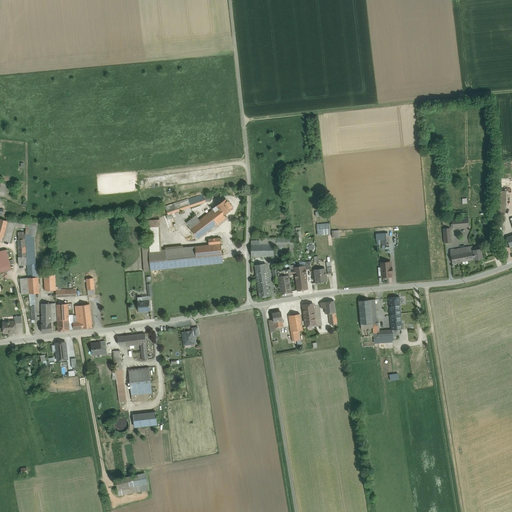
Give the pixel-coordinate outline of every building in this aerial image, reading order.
[(11,185),(1,183),(0,185),(0,190),(9,193),(11,185)] [(506,210),(506,191),(501,191),(499,191),(499,192),(498,192),(497,211),(501,211),(501,210),(506,210)] [(207,193),(197,196),(200,204),(210,200),(209,197),(207,193)] [(197,196),(188,199),(190,207),(200,204),(197,196)] [(188,199),(182,201),(185,209),(190,207),(188,199)] [(226,199),(217,206),(224,215),(232,208),(226,199)] [(182,201),(169,205),(172,213),(185,209),(182,201)] [(213,208),(209,206),(186,223),(198,239),(226,218),(224,215),(217,206),(213,208)] [(10,221),(0,218),(0,239),(5,241),(10,221)] [(468,219),(452,220),(452,228),(469,227),(468,219)] [(10,221),(5,241),(10,242),(14,226),(26,228),(26,222),(10,220),(10,221)] [(26,229),(25,236),(35,237),(37,222),(27,220),(26,229)] [(187,247),(161,250),(160,220),(159,220),(159,221),(155,221),(155,220),(148,220),(150,252),(149,253),(150,271),(189,266),(188,259),(187,247)] [(209,245),(187,247),(188,259),(222,256),(220,238),(208,239),(209,245)] [(18,240),(19,257),(27,257),(25,239),(18,240)] [(260,244),(251,245),(251,257),(260,256),(260,244)] [(273,244),(260,244),(260,256),(274,256),(273,244)] [(469,251),(451,255),(452,263),(474,259),(473,250),(472,246),(468,247),(469,251)] [(144,271),(150,271),(148,247),(142,248),(144,271)] [(468,247),(450,250),(451,255),(469,251),(468,247)] [(481,249),(473,250),(474,259),(474,260),(482,258),(481,249)] [(7,250),(0,251),(0,266),(10,264),(9,261),(7,250)] [(222,256),(188,259),(189,266),(223,263),(222,256)] [(27,257),(19,257),(19,260),(18,260),(18,265),(27,265),(27,257)] [(390,262),(381,263),(381,271),(392,271),(392,268),(391,268),(390,262)] [(27,265),(28,278),(36,277),(35,264),(27,265)] [(265,264),(255,265),(258,285),(268,283),(265,264)] [(305,266),(294,267),(294,269),(295,274),(296,281),(307,280),(307,279),(306,273),(306,272),(306,270),(305,266)] [(324,269),(314,270),(316,283),(326,282),(325,274),(326,274),(326,273),(325,273),(324,269)] [(55,274),(44,275),(44,278),(46,278),(47,290),(45,290),(45,291),(56,290),(55,274)] [(289,275),(278,277),(279,282),(281,294),(292,292),(289,275)] [(36,277),(28,278),(29,294),(35,293),(39,293),(38,277),(36,277)] [(29,294),(28,278),(20,279),(21,295),(29,294)] [(93,278),(86,279),(87,290),(94,289),(93,278)] [(307,280),(296,281),(297,291),(308,289),(307,280)] [(268,283),(258,285),(259,297),(270,296),(268,283)] [(80,289),(66,290),(66,297),(80,296),(80,289)] [(148,296),(137,297),(139,312),(143,311),(143,310),(149,310),(149,311),(150,311),(149,300),(149,296),(148,296)] [(399,297),(389,298),(390,309),(400,308),(400,307),(399,297)] [(370,300),(358,301),(361,324),(372,323),(373,323),(372,320),(370,300)] [(334,301),(324,302),(325,308),(326,314),(329,314),(336,313),(334,301)] [(55,304),(41,304),(42,320),(51,320),(51,321),(55,321),(55,304)] [(56,305),(57,320),(69,319),(69,316),(68,304),(56,305)] [(89,304),(80,306),(83,329),(92,327),(89,304)] [(313,304),(302,305),(304,314),(314,312),(313,304)] [(80,306),(75,306),(76,316),(77,322),(74,323),(73,323),(74,330),(83,329),(80,306)] [(406,306),(400,307),(400,308),(390,309),(392,330),(398,329),(402,329),(401,316),(407,315),(406,313),(406,308),(406,306)] [(281,312),(272,314),(273,320),(275,328),(283,326),(281,312)] [(314,312),(304,314),(305,326),(319,324),(318,319),(315,319),(314,312)] [(336,313),(329,314),(330,325),(333,324),(337,324),(336,313)] [(300,314),(288,316),(291,332),(299,330),(302,330),(300,314)] [(69,319),(57,320),(58,325),(57,325),(58,331),(70,330),(69,319)] [(51,320),(42,320),(42,325),(41,325),(42,333),(53,332),(52,323),(51,323),(51,321),(51,320)] [(15,321),(10,322),(9,321),(7,321),(6,322),(3,323),(4,332),(4,333),(15,332),(16,331),(15,324),(15,321)] [(398,329),(392,330),(379,331),(378,331),(379,338),(379,342),(387,341),(386,337),(393,337),(398,336),(398,329)] [(299,330),(291,332),(292,341),(297,341),(300,340),(299,330)] [(193,331),(182,333),(183,338),(183,340),(184,340),(184,345),(195,343),(194,337),(193,331)] [(145,333),(124,336),(126,345),(126,346),(140,344),(146,344),(145,333)] [(124,336),(117,337),(118,345),(124,344),(124,345),(126,345),(124,336)] [(65,342),(55,343),(57,360),(67,359),(65,342)] [(100,343),(91,344),(93,354),(101,353),(101,355),(107,354),(107,348),(101,349),(100,343)] [(120,350),(113,351),(115,371),(122,370),(120,350)] [(40,362),(42,370),(48,369),(47,360),(46,361),(41,361),(40,362)] [(149,367),(129,370),(131,395),(152,393),(149,367)] [(122,370),(115,371),(112,372),(113,376),(116,375),(119,402),(126,402),(122,370)] [(66,386),(66,385),(66,383),(66,382),(65,381),(64,380),(63,380),(62,379),(61,379),(59,380),(58,381),(57,382),(56,383),(56,384),(56,385),(56,387),(57,388),(58,388),(59,389),(60,390),(62,390),(63,389),(65,389),(65,388),(66,386)] [(155,412),(133,415),(135,427),(157,424),(155,412)] [(128,427),(129,424),(128,422),(126,419),(124,417),(121,417),(118,418),(116,419),(114,422),(114,425),(114,427),(116,430),(118,431),(121,432),(124,431),(127,430),(128,427)] [(137,475),(115,479),(118,495),(140,491),(137,475)]
